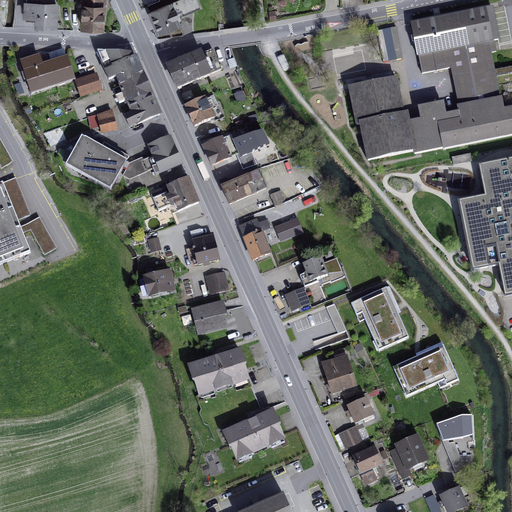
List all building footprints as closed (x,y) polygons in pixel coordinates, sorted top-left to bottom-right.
[(56,5),(55,0),(26,0),(26,17),(37,17),(37,22),(37,27),(55,27),(56,5)] [(83,0),(83,28),(102,29),(103,0),(83,0)] [(158,33),(179,25),(176,17),(199,8),(196,0),(180,0),(150,13),(158,33)] [(407,114),(404,115),(396,79),(349,89),(357,125),(361,125),(368,161),(414,152),(415,154),(443,149),(443,150),(511,135),(511,109),(504,111),(502,99),(500,99),(496,77),(494,71),(491,53),(496,52),(494,41),(498,40),(492,8),(411,25),(421,74),(451,68),(453,76),(468,73),(472,94),(457,97),(459,107),(458,108),(459,113),(446,116),(443,104),(419,109),(421,121),(409,123),(407,114)] [(396,60),(403,59),(396,28),(390,29),(396,60)] [(383,63),(390,62),(383,30),(377,32),(383,63)] [(177,89),(222,70),(213,51),(200,56),(200,54),(168,68),(177,89)] [(143,77),(136,58),(132,59),(130,54),(97,52),(109,80),(116,77),(121,86),(143,77)] [(27,80),(32,94),(74,80),(67,59),(42,67),(39,57),(22,63),(24,69),(21,70),(23,75),(25,74),(27,80)] [(511,67),(494,71),(496,77),(511,73),(511,67)] [(457,97),(472,94),(468,73),(453,76),(457,97)] [(96,75),(76,82),(81,97),(101,91),(96,75)] [(128,104),(151,94),(147,86),(143,77),(121,86),(121,87),(114,90),(118,101),(119,104),(127,101),(128,104)] [(24,93),(20,84),(15,86),(19,96),(24,93)] [(242,93),(236,96),(238,102),(244,99),(242,93)] [(130,128),(160,115),(151,94),(128,104),(133,115),(126,118),(130,128)] [(218,107),(213,96),(186,108),(195,127),(214,118),(211,110),(218,107)] [(100,127),(102,133),(117,130),(112,111),(98,116),(100,127)] [(98,116),(90,118),(92,129),(100,127),(98,116)] [(255,128),(258,138),(274,133),(271,123),(255,128)] [(242,161),(231,136),(204,148),(212,166),(227,160),(229,166),(242,161)] [(112,188),(71,165),(85,139),(82,138),(66,166),(110,191),(112,188)] [(153,170),(156,176),(167,171),(170,170),(182,165),(170,138),(149,148),(153,157),(145,160),(150,171),(153,170)] [(0,166),(1,169),(11,164),(13,163),(0,139),(0,166)] [(130,157),(121,152),(118,157),(102,148),(85,139),(71,165),(112,188),(130,157)] [(104,143),(102,148),(118,157),(121,152),(104,143)] [(453,166),(472,162),(471,154),(452,158),(453,166)] [(136,177),(150,171),(145,160),(144,161),(142,158),(130,163),(136,177)] [(511,160),(479,167),(485,198),(460,203),(474,271),(499,266),(505,297),(511,295),(511,160)] [(136,177),(130,163),(123,176),(130,180),(136,177)] [(259,172),(222,189),(230,205),(266,189),(259,172)] [(15,179),(3,184),(18,221),(30,216),(15,179)] [(178,212),(199,204),(188,179),(151,195),(159,212),(166,209),(175,205),(178,212)] [(3,184),(0,185),(0,265),(31,253),(23,234),(20,228),(19,225),(18,221),(3,184)] [(276,207),(283,204),(278,193),(271,196),(276,207)] [(138,201),(136,196),(129,199),(131,204),(138,201)] [(20,228),(23,234),(31,231),(45,255),(56,249),(39,218),(27,225),(20,228)] [(302,234),(297,220),(276,228),(281,242),(302,234)] [(258,225),(257,221),(240,228),(253,261),(255,260),(270,254),(261,232),(258,225)] [(261,232),(270,229),(269,228),(271,227),(270,225),(268,226),(267,221),(258,225),(261,232)] [(198,265),(198,266),(219,261),(213,236),(192,241),(194,249),(193,250),(193,252),(189,253),(191,261),(193,260),(194,266),(198,265)] [(160,248),(158,240),(150,242),(152,250),(160,248)] [(323,265),(321,259),(304,265),(304,266),(307,274),(306,274),(300,276),(305,288),(318,283),(317,280),(328,276),(327,274),(323,265)] [(337,259),(323,265),(327,274),(342,273),(337,259)] [(150,296),(173,290),(169,273),(167,273),(166,268),(156,271),(157,275),(145,279),(150,296)] [(208,280),(212,293),(227,289),(224,276),(208,280)] [(143,288),(141,288),(144,297),(150,296),(145,279),(140,280),(143,288)] [(398,315),(401,314),(399,311),(398,307),(389,288),(387,289),(398,315)] [(385,350),(409,340),(399,317),(398,315),(387,289),(357,303),(365,321),(374,341),(380,339),(385,350)] [(301,307),(309,304),(303,290),(295,293),(301,307)] [(287,297),(292,311),(301,307),(295,293),(287,297)] [(193,311),(199,335),(227,328),(224,316),(223,316),(222,312),(225,312),(223,303),(193,311)] [(360,324),(365,321),(357,303),(351,305),(360,324)] [(326,309),(329,315),(337,311),(335,307),(335,305),(326,309)] [(331,320),(338,335),(347,332),(337,311),(329,315),(331,320)] [(379,353),(385,350),(380,339),(374,341),(379,353)] [(416,356),(417,358),(443,347),(442,344),(418,354),(416,356)] [(457,377),(443,347),(417,358),(393,369),(404,393),(415,388),(418,394),(438,385),(457,377)] [(200,395),(248,380),(244,367),(245,367),(240,351),(222,357),(221,353),(218,354),(214,355),(215,359),(190,367),(195,383),(196,383),(200,395)] [(345,353),(334,357),(336,361),(336,363),(347,359),(345,353)] [(336,363),(336,361),(323,365),(333,394),(356,386),(347,359),(336,363)] [(438,385),(440,390),(459,382),(457,377),(438,385)] [(407,399),(418,394),(415,388),(404,393),(407,399)] [(366,399),(363,394),(345,400),(348,407),(366,399)] [(364,420),(365,423),(374,419),(366,399),(348,407),(350,411),(353,417),(356,424),(364,420)] [(278,428),(280,427),(273,413),(256,421),(254,416),(251,418),(248,419),(250,423),(223,436),(237,467),(286,445),(282,437),(278,428)] [(462,417),(437,426),(441,436),(443,442),(448,441),(463,439),(473,436),(472,417),(462,417)] [(341,436),(347,450),(351,448),(362,443),(356,429),(348,433),(341,436)] [(458,474),(448,444),(449,444),(448,441),(443,442),(441,436),(440,436),(457,477),(458,474)] [(410,475),(408,469),(413,467),(422,463),(427,460),(417,437),(397,446),(398,449),(400,453),(393,456),(403,478),(407,476),(410,475)] [(366,447),(364,442),(362,443),(351,448),(353,453),(355,457),(354,458),(357,465),(361,474),(366,484),(366,485),(377,480),(372,469),(381,465),(377,455),(379,454),(376,447),(367,451),(366,447)] [(458,474),(457,477),(472,471),(472,456),(460,456),(455,443),(449,444),(448,444),(458,474)] [(415,471),(424,467),(422,463),(413,467),(415,471)] [(445,505),(448,511),(455,511),(467,507),(463,499),(469,496),(465,487),(442,497),(444,502),(441,503),(442,507),(445,505)] [(290,511),(289,509),(283,495),(261,505),(255,508),(245,511),(290,511)] [(430,498),(426,500),(431,511),(440,511),(439,508),(442,507),(440,503),(437,504),(434,497),(430,498)]
